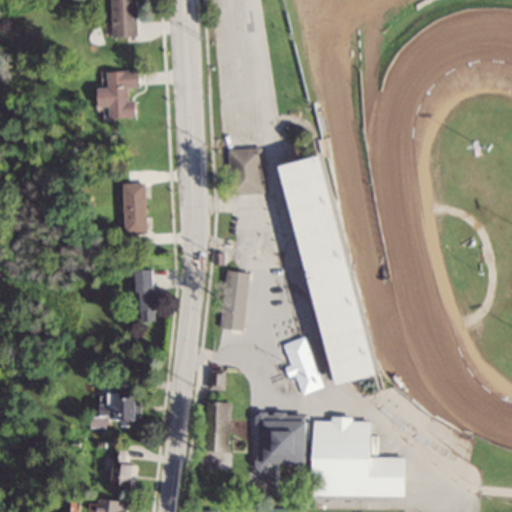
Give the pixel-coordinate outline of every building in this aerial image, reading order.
[(140,35),(139,0),(116,0),(117,35),(140,35)] [(114,117),(142,116),(142,100),(134,100),(134,89),(143,89),(143,70),(112,71),(113,86),(104,86),(104,106),(114,106),(114,117)] [(230,148),(232,195),(266,193),(264,147),(230,148)] [(344,154),(300,162),(345,384),(389,375),(344,154)] [(128,183),(129,233),(151,233),(150,183),(128,183)] [(252,272),(229,269),(223,327),(246,329),(252,272)] [(142,270),(141,320),(161,320),(161,270),(142,270)] [(299,375),(304,392),(324,386),(308,336),(285,343),(295,376),(299,375)] [(227,369),(211,369),(211,388),(226,389),(227,369)] [(145,426),(145,393),(114,393),(114,402),(106,402),(106,416),(99,416),(99,426),(145,426)] [(232,449),(232,401),(209,401),(209,449),(232,449)] [(410,495),(411,456),(378,456),(378,420),(357,419),(357,415),(259,414),(259,462),(316,462),(316,494),(410,495)] [(133,485),(133,449),(112,449),(112,485),(133,485)] [(102,511),(132,511),(133,509),(128,509),(129,499),(103,498),(102,511)]
